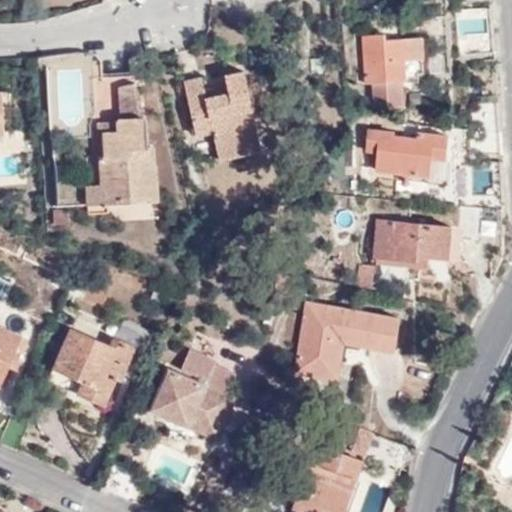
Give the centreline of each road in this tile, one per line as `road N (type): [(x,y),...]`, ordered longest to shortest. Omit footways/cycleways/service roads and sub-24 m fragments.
road 1 (tertiary): [(426,511),(444,435),(511,301)]
road 2 (residential): [(0,31),(51,31),(181,0)]
road 3 (residential): [(0,460),(117,511)]
